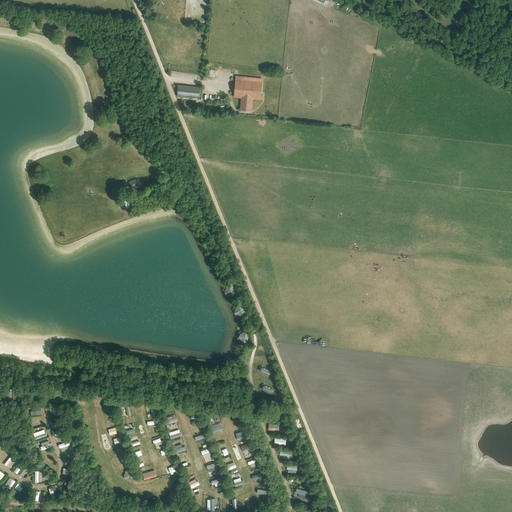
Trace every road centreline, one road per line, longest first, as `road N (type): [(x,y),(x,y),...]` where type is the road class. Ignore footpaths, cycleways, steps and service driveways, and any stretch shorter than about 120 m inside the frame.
road 1 (track): [(340,511),(134,0)]
road 2 (track): [(253,405),(254,328),(196,203),(161,172)]
road 3 (track): [(0,352),(194,378),(250,367)]
